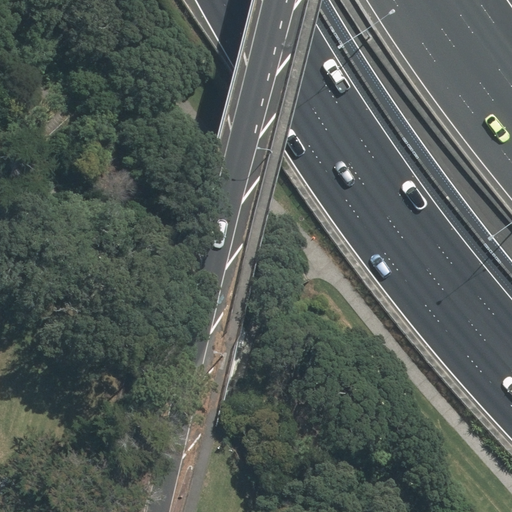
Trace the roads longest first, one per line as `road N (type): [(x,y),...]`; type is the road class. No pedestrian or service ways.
road 1 (secondary): [(283,0),(154,511)]
road 2 (motorway): [(511,337),(422,227),(272,0)]
road 3 (motorway): [(421,0),(511,123)]
